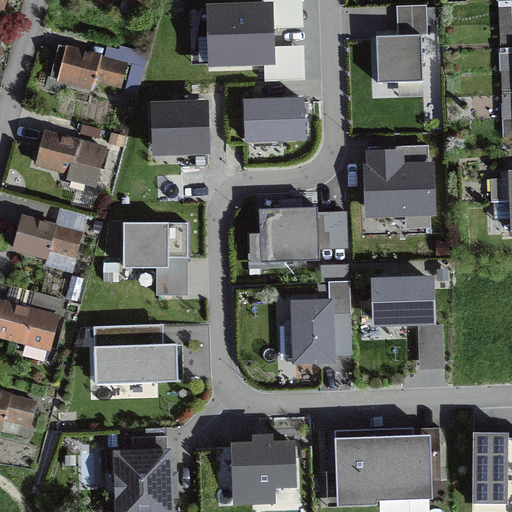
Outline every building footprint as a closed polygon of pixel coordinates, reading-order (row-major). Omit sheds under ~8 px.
[(272,62),(270,7),(279,6),(278,0),(262,0),(263,7),(210,9),(211,64),(265,62),(265,82),(281,81),(280,61),(272,62)] [(397,6),(398,36),(422,35),(428,35),(427,5),(397,6)] [(377,37),(378,83),(423,82),(422,35),(398,36),(377,37)] [(144,69),(148,54),(123,48),(119,62),(100,57),(60,46),(52,77),(119,95),(127,64),(144,69)] [(511,47),(500,48),(501,64),(501,72),(511,71),(511,47)] [(245,103),(246,140),(305,138),(303,101),(245,103)] [(205,105),(155,107),(156,152),(206,150),(205,105)] [(45,133),(37,163),(70,172),(72,165),(98,172),(105,148),(45,133)] [(369,170),(371,212),(430,210),(429,168),(369,170)] [(318,207),(259,209),(261,263),(320,260),(318,207)] [(22,217),(14,248),(47,257),(49,249),(75,257),(82,233),(55,226),(22,217)] [(188,258),(188,223),(124,223),(124,268),(169,268),(169,258),(188,258)] [(375,282),(376,322),(432,320),(431,280),(375,282)] [(294,303),(295,361),(333,360),(331,314),(351,314),(350,282),(330,282),(330,302),(294,303)] [(0,335),(49,349),(58,317),(57,317),(0,301),(0,335)] [(134,345),(134,325),(94,327),(95,384),(178,381),(177,344),(134,345)] [(0,392),(0,425),(2,426),(4,418),(30,425),(36,402),(0,392)] [(412,491),(442,490),(441,428),(414,428),(375,429),(377,493),(412,492),(412,491)] [(335,430),(335,431),(324,431),(326,494),(345,493),(345,494),(377,493),(375,429),(335,430)] [(473,432),(473,495),(508,495),(508,473),(511,472),(511,437),(508,437),(508,432),(473,432)] [(169,511),(169,495),(167,436),(132,437),(133,453),(117,454),(119,511),(169,511)] [(256,445),(234,446),(234,447),(235,486),(294,484),(293,444),(271,444),(271,437),(255,437),(256,445)]
